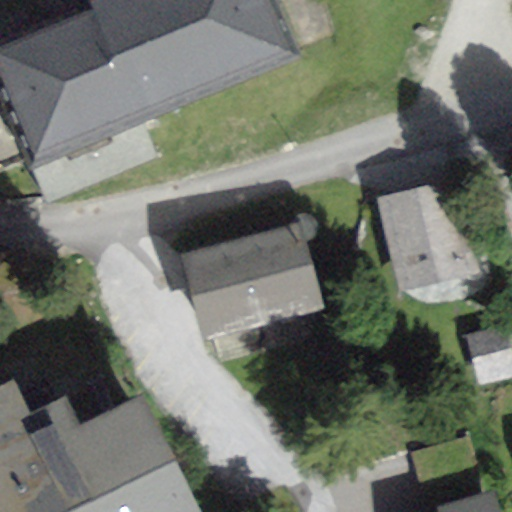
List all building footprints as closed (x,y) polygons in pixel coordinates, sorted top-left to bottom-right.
[(0,0),(0,19),(63,0),(0,0)] [(288,0),(162,0),(17,65),(66,175),(317,63),(288,0)] [(461,188),(381,211),(406,298),(485,275),(461,188)] [(310,232),(198,265),(221,343),(334,310),(310,232)] [(30,392),(0,406),(0,511),(208,511),(158,408),(101,436),(85,404),(46,424),(30,392)]
